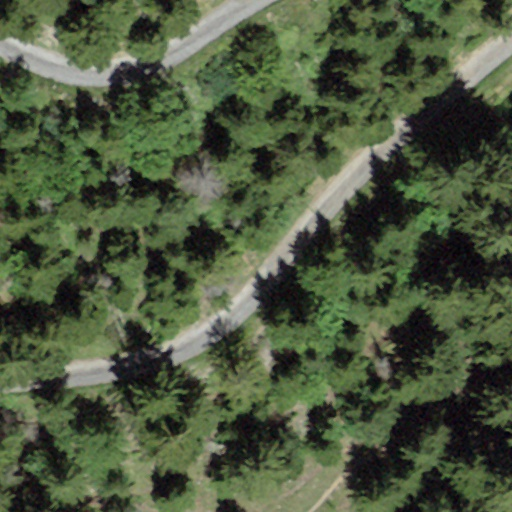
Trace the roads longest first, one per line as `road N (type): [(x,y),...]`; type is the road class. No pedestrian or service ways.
road 1 (residential): [(0,380),(189,346),(234,314),(393,138),(511,40)]
road 2 (residential): [(250,0),(135,71),(87,75),(0,39)]
